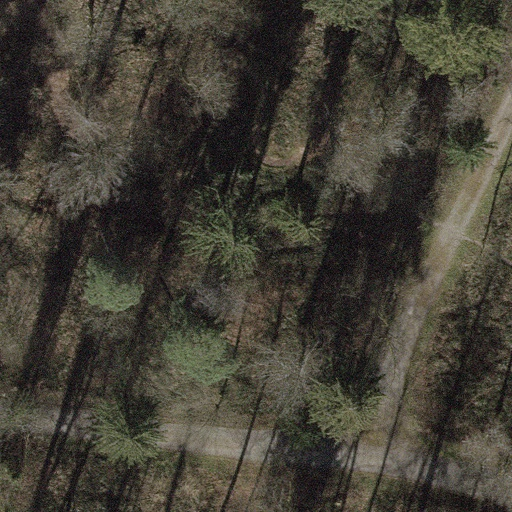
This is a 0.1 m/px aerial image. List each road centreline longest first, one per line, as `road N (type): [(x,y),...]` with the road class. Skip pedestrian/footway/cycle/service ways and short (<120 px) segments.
road 1 (track): [(511,487),(354,457),(0,410)]
road 2 (track): [(511,108),(354,457)]
